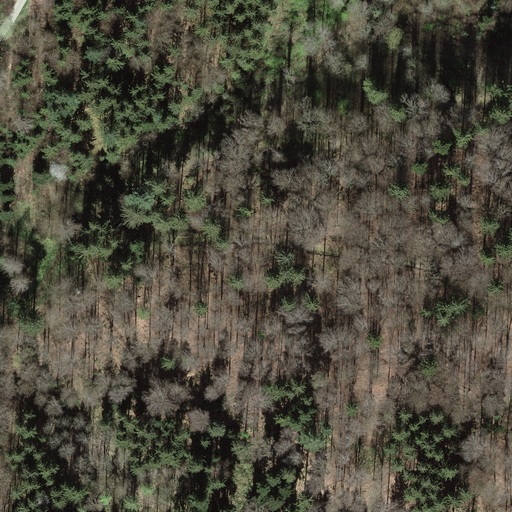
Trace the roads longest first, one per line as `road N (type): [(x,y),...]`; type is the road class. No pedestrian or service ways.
road 1 (track): [(511,115),(478,104),(344,141),(203,156),(87,219),(0,369)]
road 2 (track): [(511,335),(445,278),(328,250),(187,233),(115,201)]
road 3 (track): [(378,511),(387,483),(420,440),(474,422),(508,399),(511,382)]
